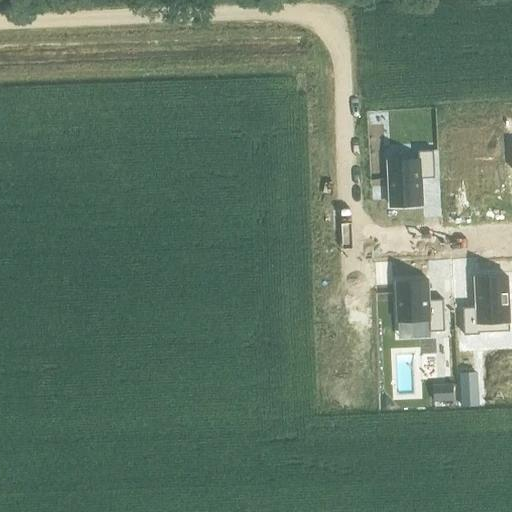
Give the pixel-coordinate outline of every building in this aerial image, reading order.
[(490,157),(450,159),(452,204),(468,203),(484,202),(484,191),(483,184),(484,184),(483,174),(497,173),(504,173),(504,156),(503,145),(489,146),(490,157)] [(420,160),(389,162),(392,207),(423,205),(422,179),(436,178),(435,150),(419,151),(420,160)] [(472,308),(464,308),(465,331),(465,335),(473,335),(481,335),(480,333),(490,332),(511,331),(510,301),(508,277),(490,278),(477,278),(477,289),(477,297),(477,302),(477,306),(478,306),(478,307),(472,308)] [(430,280),(397,282),(399,323),(430,321),(431,332),(446,331),(445,299),(431,300),(430,280)] [(465,374),(461,374),(462,388),(478,387),(478,373),(476,373),(468,374),(465,374)] [(455,392),(454,385),(452,385),(434,386),(435,402),(455,401),(455,392)]
